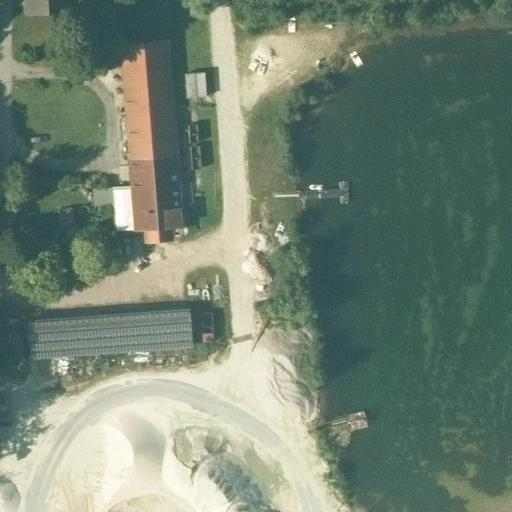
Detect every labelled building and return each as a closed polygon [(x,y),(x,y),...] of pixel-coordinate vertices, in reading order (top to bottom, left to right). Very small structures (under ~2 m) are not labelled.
[(26,0),(28,13),(69,10),(69,9),(93,7),(92,0),(26,0)] [(167,41),(121,44),(132,187),(113,188),(116,231),(180,227),(167,41)] [(188,308),(28,320),(31,356),(189,345),(191,344),(188,308)] [(0,355),(11,356),(10,326),(0,326),(0,355)] [(13,356),(25,355),(24,330),(12,330),(13,356)]
